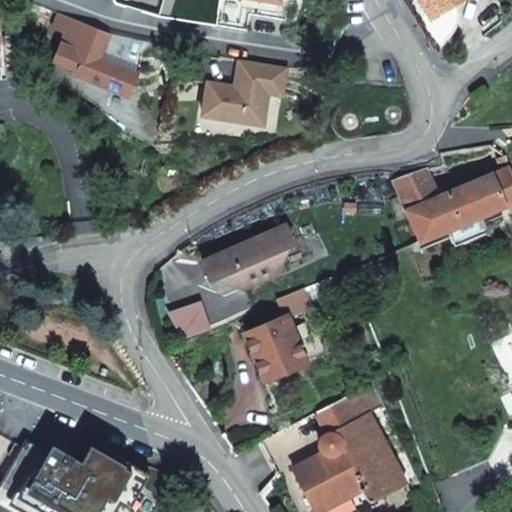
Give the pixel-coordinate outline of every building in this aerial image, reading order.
[(281,4),(281,0),(220,0),(217,27),(249,32),(251,16),(287,22),(290,6),(281,4)] [(431,20),(454,6),(450,1),(441,6),(420,1),(431,20)] [(43,58),(66,67),(64,72),(131,99),(140,76),(102,59),(111,36),(60,15),(43,58)] [(236,88),(209,84),(204,117),(264,127),(270,95),(283,97),(288,69),(241,61),(236,88)] [(483,86),(471,95),(477,103),(489,94),(483,86)] [(408,97),(345,104),(341,104),(337,106),(334,110),(331,114),(330,119),(331,122),(331,125),(333,128),(335,132),(339,135),(344,137),(350,139),(396,134),(401,132),(405,129),(409,126),(411,121),(412,115),(412,110),(408,97)] [(480,217),(511,203),(511,175),(509,167),(505,155),(497,159),(502,170),(438,197),(426,168),(394,179),(420,242),(448,231),(454,247),(487,233),(480,217)] [(222,275),(249,284),(276,273),(285,247),(293,244),(285,226),(201,262),(209,281),(215,278),(222,275)] [(349,270),(354,283),(376,274),(371,261),(349,270)] [(242,287),(249,284),(222,275),(215,278),(242,287)] [(332,351),(305,288),(275,301),(283,317),(245,334),(265,380),(332,351)] [(386,405),(374,381),(317,411),(329,435),(325,437),(324,438),(322,441),(321,445),(320,447),(321,451),(318,453),(320,456),(294,469),(316,511),(319,511),(361,490),(365,498),(368,500),(370,501),(374,500),(388,494),(385,487),(403,478),(370,413),(386,405)] [(28,438),(0,488),(0,498),(23,511),(156,511),(166,497),(146,486),(153,473),(118,453),(114,459),(92,447),(85,461),(51,442),(47,449),(28,438)] [(406,485),(403,478),(385,487),(388,494),(406,485)]
